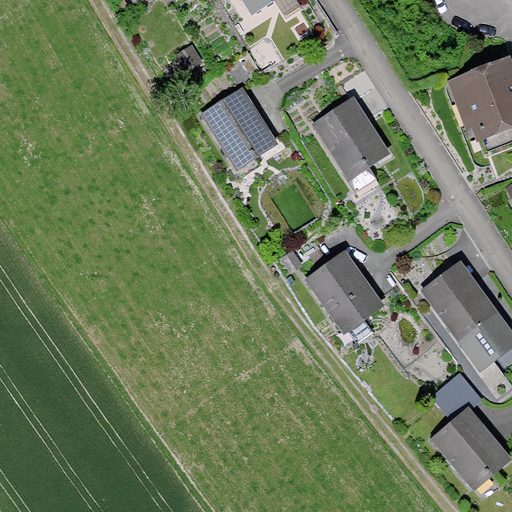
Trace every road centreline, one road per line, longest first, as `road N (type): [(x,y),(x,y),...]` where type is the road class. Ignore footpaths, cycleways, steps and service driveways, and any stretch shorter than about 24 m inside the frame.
road 1 (track): [(460,511),(255,268),(97,0)]
road 2 (residential): [(511,275),(336,0)]
